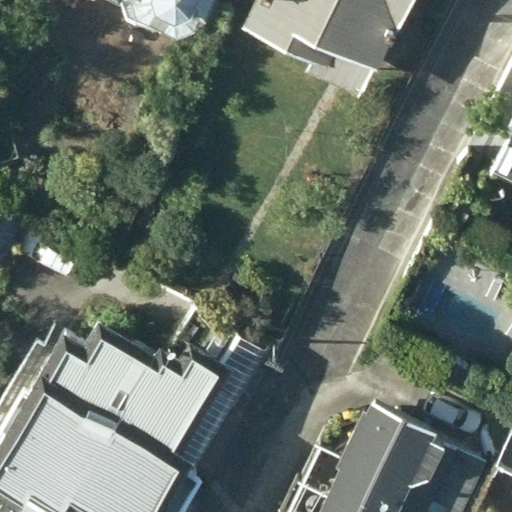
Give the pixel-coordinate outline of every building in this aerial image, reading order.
[(117,0),(119,7),(132,13),(138,3),(170,22),(181,0),(117,0)] [(226,0),(292,34),(286,46),(293,49),(344,69),(380,0),(226,0)] [(511,51),(487,97),(507,108),(479,158),(511,175),(511,51)] [(0,186),(0,282),(45,217),(0,186)] [(0,374),(0,463),(76,511),(149,511),(184,458),(262,339),(229,317),(212,344),(175,319),(164,337),(144,324),(139,332),(79,292),(63,317),(43,305),(0,374)] [(471,421),(407,389),(374,456),(438,488),(471,421)] [(454,511),(456,509),(353,457),(321,511),(454,511)] [(76,511),(0,463),(0,511),(76,511)]
